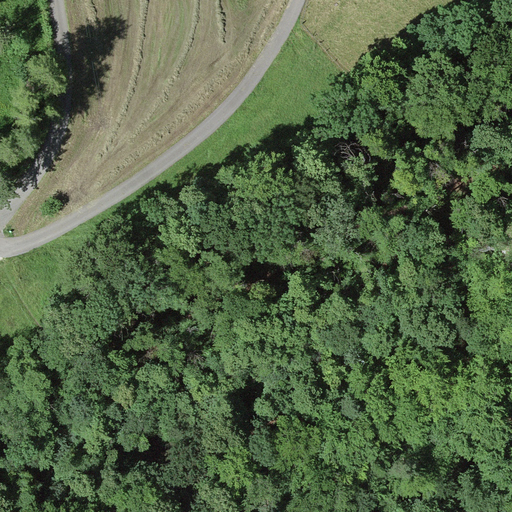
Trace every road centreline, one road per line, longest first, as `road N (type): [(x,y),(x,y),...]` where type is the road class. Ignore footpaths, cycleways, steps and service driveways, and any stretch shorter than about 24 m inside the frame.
road 1 (residential): [(0,247),(68,222),(162,167),(258,71),(295,0)]
road 2 (residential): [(0,226),(8,201),(47,156),(62,123),(55,0)]
